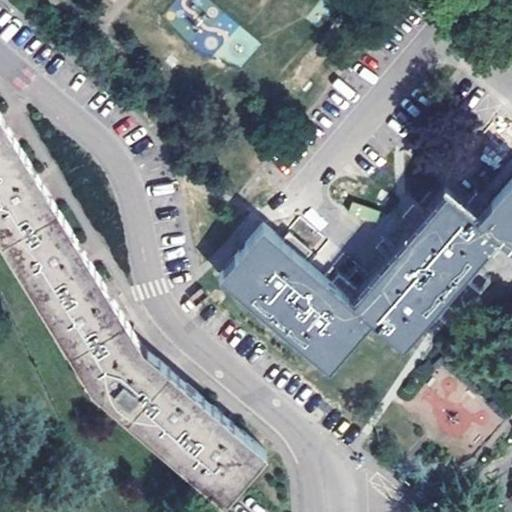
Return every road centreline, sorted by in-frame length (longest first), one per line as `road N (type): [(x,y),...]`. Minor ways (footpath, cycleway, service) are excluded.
road 1 (residential): [(324,511),(316,459),(293,426),(163,311),(147,275),(134,203),(112,157),(0,57)]
road 2 (residential): [(463,0),(300,194)]
